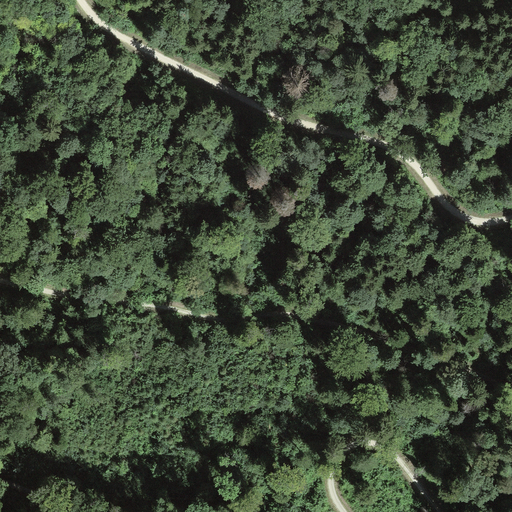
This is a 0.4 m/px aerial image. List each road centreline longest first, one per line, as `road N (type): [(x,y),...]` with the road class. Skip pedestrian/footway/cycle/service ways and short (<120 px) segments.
road 1 (track): [(0,277),(208,318),(316,316),(511,393)]
road 2 (track): [(79,0),(94,21),(252,103),(403,152),(459,214),(489,223),(511,216)]
road 3 (track): [(440,511),(390,450),(374,443),(351,448),(334,466),(327,483),(344,511)]
